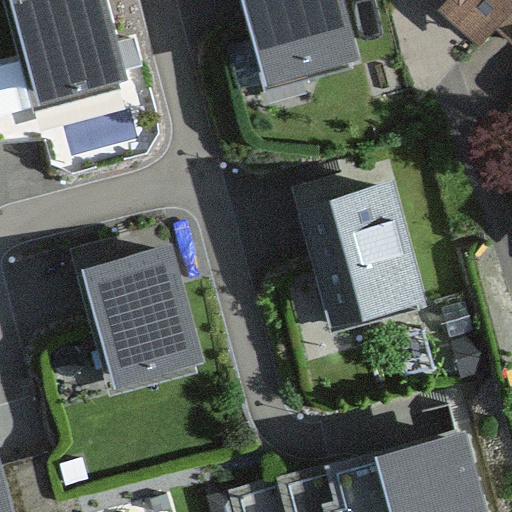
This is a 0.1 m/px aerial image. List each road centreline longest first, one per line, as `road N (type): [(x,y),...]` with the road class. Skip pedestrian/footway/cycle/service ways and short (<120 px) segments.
road 1 (residential): [(511,261),(416,0)]
road 2 (residential): [(260,419),(199,194)]
road 3 (residential): [(0,242),(29,225),(199,194)]
road 4 (residential): [(199,194),(151,0)]
